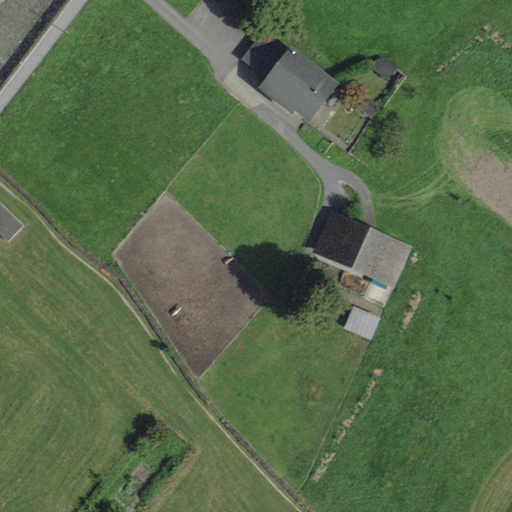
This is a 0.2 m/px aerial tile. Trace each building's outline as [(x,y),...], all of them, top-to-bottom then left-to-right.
[(260,6),(251,0),(227,0),(225,3),(248,21),(260,6)] [(248,21),(258,28),(269,13),(260,6),(248,21)] [(309,116),(332,87),(266,35),(247,59),(273,79),(264,90),(291,111),(295,105),(309,116)] [(389,78),(396,69),(382,59),(372,65),(389,78)] [(370,102),(364,110),(371,117),(378,109),(370,102)] [(0,234),(8,243),(20,230),(0,210),(0,234)] [(394,285),(410,250),(332,216),(317,251),(394,285)]
